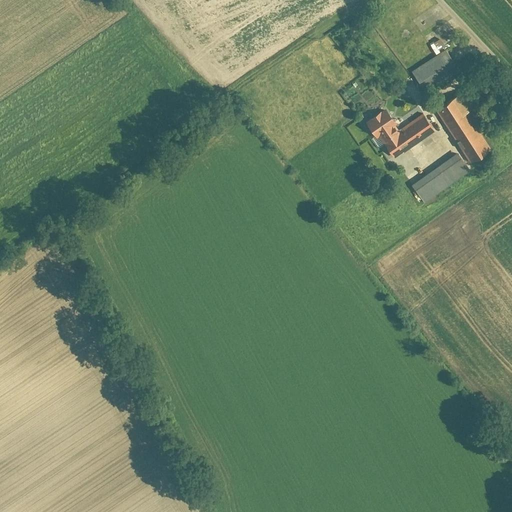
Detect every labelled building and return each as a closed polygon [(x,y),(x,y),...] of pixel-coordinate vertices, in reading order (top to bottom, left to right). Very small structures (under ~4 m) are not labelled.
[(442,47),(408,68),(422,90),(456,69),(442,47)] [(356,78),(343,93),(357,104),(363,97),(367,100),(373,93),(356,78)] [(471,106),(460,89),(431,108),(468,163),(489,149),(464,111),(471,106)] [(432,130),(419,111),(393,128),(387,119),(370,130),(389,158),(432,130)] [(426,164),(416,150),(405,157),(416,171),(426,164)] [(466,169),(453,150),(407,183),(420,202),(466,169)]
